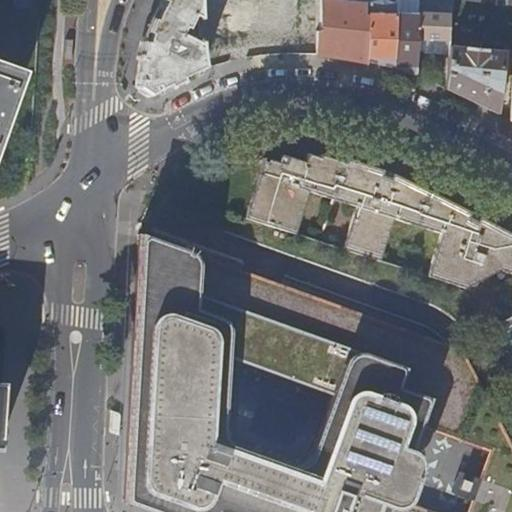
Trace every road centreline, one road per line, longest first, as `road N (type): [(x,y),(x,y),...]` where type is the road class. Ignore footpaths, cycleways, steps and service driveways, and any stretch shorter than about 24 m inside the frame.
road 1 (residential): [(92,182),(201,113),(281,95),(374,108),(511,178)]
road 2 (tertiary): [(92,182),(70,216),(50,511)]
road 3 (tertiary): [(90,511),(103,221),(92,182)]
